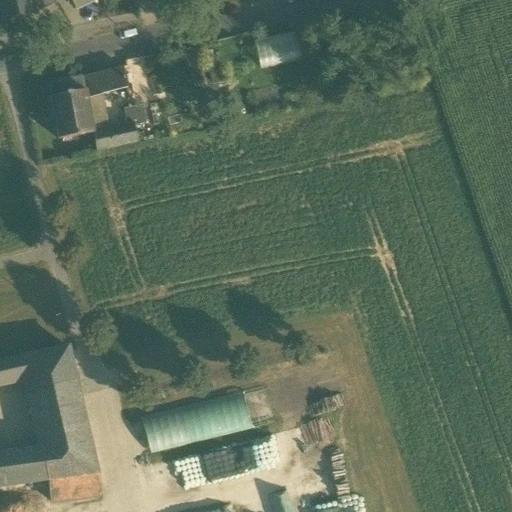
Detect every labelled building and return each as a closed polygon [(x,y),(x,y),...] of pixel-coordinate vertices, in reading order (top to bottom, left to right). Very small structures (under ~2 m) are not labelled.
[(0,0),(0,9),(3,22),(32,15),(28,0),(0,0)] [(57,4),(54,0),(28,0),(32,15),(57,4)] [(70,0),(75,9),(92,0),(70,0)] [(262,68),(305,60),(300,31),(257,39),(262,68)] [(122,69),(97,75),(101,98),(103,97),(125,90),(126,90),(122,69)] [(87,102),(101,98),(97,75),(82,79),(87,102)] [(51,98),(59,141),(93,134),(87,102),(82,79),(59,84),(62,96),(51,98)] [(110,130),(103,97),(101,98),(87,102),(93,134),(110,130)] [(143,106),(123,110),(126,126),(133,124),(134,126),(146,124),(143,106)] [(137,143),(133,124),(126,126),(110,130),(93,134),(96,151),(137,143)] [(68,348),(19,358),(24,379),(27,393),(75,382),(68,348)] [(0,384),(24,379),(19,358),(0,362),(0,384)] [(79,398),(75,382),(27,393),(30,409),(79,398)] [(96,474),(79,398),(30,409),(39,449),(47,481),(96,474)] [(0,487),(47,481),(39,449),(0,454),(0,487)] [(96,474),(47,481),(50,506),(101,498),(96,474)]
